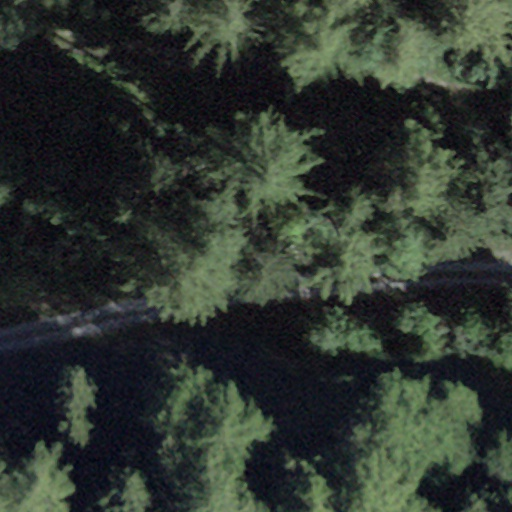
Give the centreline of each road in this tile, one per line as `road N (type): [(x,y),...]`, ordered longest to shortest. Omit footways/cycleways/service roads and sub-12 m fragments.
road 1 (track): [(511,286),(361,282),(0,348)]
road 2 (track): [(0,80),(163,72),(383,86),(511,113)]
